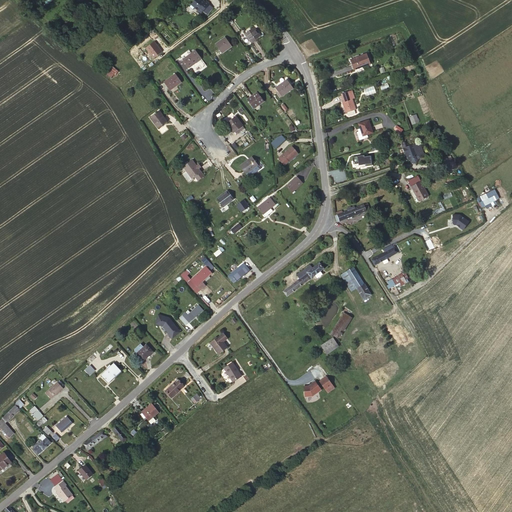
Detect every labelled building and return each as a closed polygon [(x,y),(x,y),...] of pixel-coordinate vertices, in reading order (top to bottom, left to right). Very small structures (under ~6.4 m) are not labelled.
[(205,0),(205,1),(203,0),(193,0),(189,5),(194,9),(195,7),(198,9),(197,11),(200,14),(203,10),(209,3),(209,2),(206,0),(205,0)] [(212,7),(209,3),(203,10),(207,13),(212,7)] [(262,36),(255,27),(246,33),(253,42),(262,36)] [(233,46),(227,37),(216,45),(223,53),(233,46)] [(155,60),(164,52),(154,41),(145,49),(155,60)] [(202,58),(196,50),(183,59),(189,67),(202,58)] [(372,62),(367,51),(351,57),(355,68),(372,62)] [(117,76),(110,69),(106,73),(114,80),(117,76)] [(181,82),(175,74),(165,82),(170,90),(181,82)] [(296,91),(290,83),(279,91),(285,99),(296,91)] [(376,83),(366,87),(368,94),(378,90),(376,83)] [(353,93),(354,97),(357,96),(354,88),(343,92),(346,100),(348,100),(346,96),(353,93)] [(358,108),(354,97),(353,93),(346,96),(348,100),(346,100),(344,101),(348,112),(350,111),(357,108),(358,108)] [(266,103),(260,95),(251,102),(257,110),(266,103)] [(168,122),(159,111),(151,117),(159,128),(168,122)] [(365,134),(370,133),(375,131),(371,118),(361,122),(362,126),(365,134)] [(246,129),(239,119),(230,126),(237,136),(239,135),(246,129)] [(248,131),(239,119),(246,129),(239,135),(241,137),(248,131)] [(371,135),(370,133),(365,134),(362,126),(360,127),(361,129),(359,130),(362,138),(371,135)] [(284,142),(282,139),(275,145),(279,151),(290,142),(288,139),(284,142)] [(410,158),(412,158),(413,160),(415,163),(418,162),(419,158),(423,157),(422,154),(425,153),(421,142),(405,148),(407,153),(408,152),(409,155),(410,158)] [(302,155),(296,149),(287,156),(293,163),(302,155)] [(452,152),(450,154),(456,165),(458,164),(452,152)] [(456,165),(450,154),(443,157),(448,169),(456,165)] [(361,168),(358,158),(345,163),(348,172),(361,168)] [(261,167),(255,160),(243,169),(249,177),(261,167)] [(201,171),(199,168),(195,162),(186,169),(189,174),(195,181),(199,178),(203,175),(201,171)] [(195,181),(189,174),(187,176),(192,183),(195,181)] [(306,185),(300,179),(290,188),(296,194),(306,185)] [(414,186),(420,195),(428,190),(422,180),(414,186)] [(428,190),(431,192),(423,180),(422,180),(428,190)] [(432,195),(431,192),(428,190),(420,195),(424,201),(432,195)] [(236,200),(230,192),(219,201),(225,209),(236,200)] [(494,196),(491,197),(489,193),(480,197),(484,207),(497,201),(494,196)] [(278,206),(273,199),(260,210),(266,216),(267,216),(269,219),(276,212),(274,210),(278,206)] [(244,200),(237,206),(243,214),(250,207),(244,200)] [(373,209),(371,203),(363,206),(356,209),(342,214),(344,220),(373,209)] [(470,227),(468,219),(463,220),(463,214),(453,216),(456,230),(470,227)] [(245,227),(243,224),(235,230),(238,233),(245,227)] [(387,248),(389,253),(397,248),(401,246),(398,241),(387,248)] [(397,248),(389,253),(376,259),(379,265),(391,260),(396,257),(401,254),(397,248)] [(304,279),(285,294),(289,299),(327,268),(322,262),(315,268),(313,265),(301,275),(304,279)] [(360,286),(362,290),(371,284),(367,278),(359,264),(350,270),(360,286)] [(246,265),(230,278),(235,285),(238,282),(239,283),(252,272),(246,265)] [(194,282),(203,292),(208,287),(204,283),(207,280),(209,282),(213,278),(211,276),(214,274),(209,268),(194,282)] [(356,289),(360,286),(350,270),(346,273),(356,289)] [(410,271),(397,279),(399,283),(400,285),(405,282),(412,278),(413,277),(410,271)] [(193,281),(187,274),(184,276),(190,283),(193,281)] [(371,284),(362,290),(368,299),(377,293),(371,284)] [(377,295),(369,300),(370,303),(379,298),(377,295)] [(370,303),(369,300),(363,303),(369,311),(382,303),(379,298),(370,303)] [(181,317),(181,318),(188,325),(204,310),(201,306),(189,315),(186,312),(181,317)] [(357,311),(351,307),(333,332),(339,336),(357,311)] [(181,334),(165,314),(156,320),(172,341),(181,334)] [(179,318),(186,327),(188,325),(181,318),(180,319),(179,317),(179,318)] [(183,329),(186,327),(179,318),(176,320),(178,321),(176,322),(183,329)] [(222,330),(217,334),(222,339),(224,338),(223,336),(225,334),(222,330)] [(222,339),(217,334),(210,341),(220,351),(227,344),(222,339)] [(320,339),(323,344),(330,340),(327,335),(320,339)] [(328,349),(340,342),(337,337),(325,344),(328,349)] [(378,337),(364,347),(367,352),(362,355),(367,363),(387,349),(378,337)] [(118,346),(113,341),(102,352),(105,354),(113,347),(115,349),(118,346)] [(341,344),(340,342),(328,349),(329,351),(341,344)] [(137,352),(139,354),(146,348),(143,345),(137,350),(137,352)] [(145,361),(154,353),(148,346),(146,348),(139,354),(145,361)] [(367,352),(364,347),(359,350),(357,351),(364,360),(359,364),(363,370),(369,365),(367,363),(362,355),(367,352)] [(102,354),(98,350),(92,356),(95,360),(102,354)] [(107,376),(110,380),(123,370),(117,362),(104,373),(107,376)] [(247,375),(237,362),(229,368),(238,381),(247,375)] [(85,371),(90,376),(96,371),(91,366),(85,371)] [(68,380),(64,375),(53,384),(53,385),(50,387),(54,392),(57,390),(58,391),(67,383),(66,382),(68,380)] [(329,394),(336,388),(327,376),(320,382),(329,394)] [(187,386),(181,379),(169,390),(175,397),(187,386)] [(306,397),(314,396),(322,390),(317,382),(310,387),(305,387),(306,397)] [(27,404),(24,400),(11,411),(14,415),(27,404)] [(161,412),(155,403),(144,412),(150,420),(161,412)] [(14,415),(11,411),(4,417),(16,431),(21,427),(12,417),(14,415)] [(61,427),(72,418),(68,414),(58,423),(61,427)] [(61,427),(63,429),(74,420),(72,418),(61,427)] [(0,429),(9,439),(15,434),(2,420),(0,421),(0,429)] [(125,428),(120,423),(119,422),(116,426),(121,432),(125,428)] [(55,429),(49,423),(46,425),(50,431),(52,429),(53,431),(55,429)] [(94,435),(85,442),(89,447),(93,444),(108,431),(104,427),(98,431),(94,435)] [(93,444),(94,446),(109,433),(108,431),(93,444)] [(55,441),(50,436),(47,438),(45,440),(41,443),(40,442),(38,443),(37,444),(38,446),(37,447),(41,452),(55,441)] [(15,459),(9,450),(0,456),(0,463),(3,467),(15,459)] [(95,472),(88,463),(82,468),(89,477),(95,472)] [(49,474),(51,477),(59,471),(57,468),(49,474)] [(59,471),(51,477),(49,478),(54,484),(62,477),(61,476),(62,475),(59,471)] [(61,493),(62,495),(65,498),(72,493),(65,483),(66,482),(63,479),(55,485),(57,489),(56,490),(59,494),(61,493)] [(4,509),(5,510),(7,511),(19,511),(11,504),(10,503),(4,509)]
